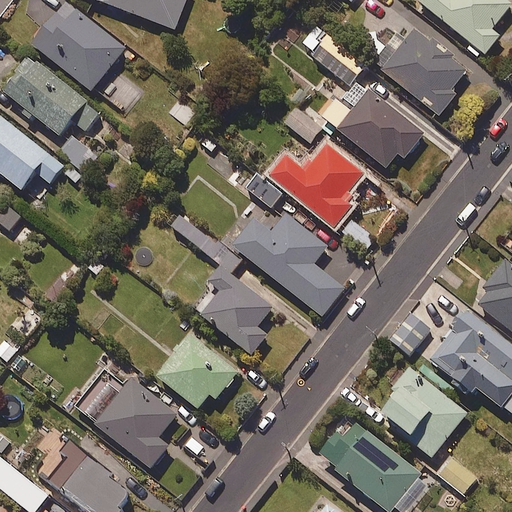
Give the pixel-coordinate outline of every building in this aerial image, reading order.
[(97,0),(178,31),(188,6),(190,0),(97,0)] [(419,0),(487,54),(501,37),(493,30),(511,6),(504,0),(419,0)] [(127,49),(66,2),(33,43),(94,91),(127,49)] [(367,67),(317,26),(304,42),(317,52),(314,55),(351,86),(367,67)] [(468,72),(417,30),(405,44),(397,37),(376,62),(441,116),(459,94),(453,90),(468,72)] [(102,113),(31,56),(3,90),(61,136),(73,121),(87,132),(102,113)] [(426,135),(371,91),(354,112),(339,100),(325,118),(388,168),(400,154),(406,159),(426,135)] [(324,128),(297,107),(285,123),(312,144),(324,128)] [(65,167),(0,115),(0,172),(22,190),(37,172),(51,184),(65,167)] [(99,157),(73,136),(60,152),(85,173),(99,157)] [(144,156),(131,141),(121,150),(133,165),(144,156)] [(364,175),(329,146),(311,168),(290,152),(271,176),(336,228),(358,201),(349,194),(364,175)] [(258,175),(248,188),(272,208),(283,195),(258,175)] [(22,218),(8,206),(0,215),(0,222),(10,232),(22,218)] [(272,232),(248,212),(226,239),(324,317),(346,289),(315,264),(328,248),(286,214),(272,232)] [(242,261),(181,215),(172,227),(233,273),(242,261)] [(377,239),(353,221),(344,233),(368,251),(377,239)] [(511,264),(507,261),(475,302),(511,330),(511,264)] [(274,308),(223,268),(212,282),(223,291),(204,315),(253,355),(269,336),(259,328),(274,308)] [(511,343),(469,311),(431,361),(460,382),(458,386),(472,396),(478,388),(511,413),(511,343)] [(431,330),(413,315),(393,340),(412,355),(431,330)] [(241,372),(193,333),(159,376),(200,409),(212,394),(219,400),(241,372)] [(469,414),(412,368),(392,393),(397,397),(385,412),(421,442),(418,445),(434,458),(469,414)] [(127,387),(108,372),(78,409),(152,469),(186,428),(174,418),(179,413),(158,395),(159,393),(137,375),(127,387)] [(89,428),(66,410),(53,426),(77,444),(89,428)] [(394,511),(423,474),(349,417),(321,453),(339,468),(337,471),(390,511),(394,511)] [(80,467),(69,459),(50,483),(86,511),(123,511),(125,510),(122,508),(134,492),(89,457),(80,467)] [(37,511),(49,497),(2,458),(0,460),(0,487),(30,511),(37,511)] [(478,479),(453,458),(439,476),(464,496),(478,479)]
